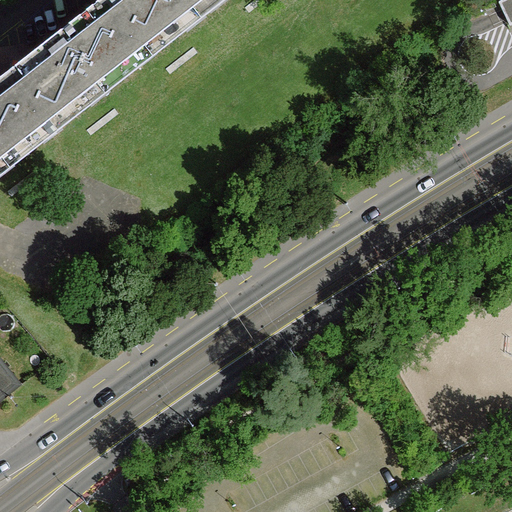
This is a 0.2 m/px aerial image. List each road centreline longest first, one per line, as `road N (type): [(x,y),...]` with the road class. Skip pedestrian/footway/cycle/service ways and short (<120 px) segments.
road 1 (secondary): [(511,130),(263,287),(0,472)]
road 2 (secondary): [(48,511),(222,378),(511,196)]
